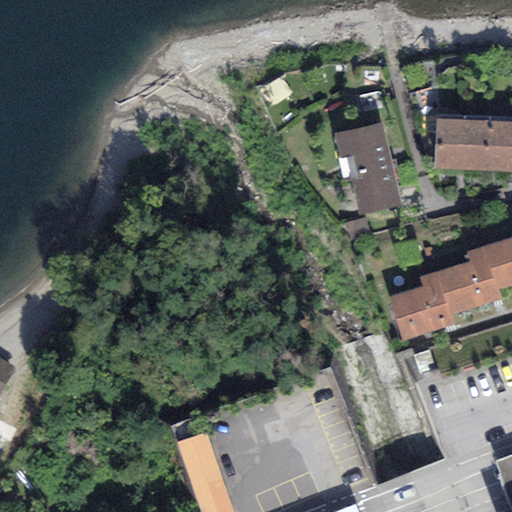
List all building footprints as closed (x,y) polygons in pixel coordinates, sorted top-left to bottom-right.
[(511,121),(435,119),(434,168),(511,170),(511,121)] [(382,123),(333,134),(343,179),(349,178),(358,216),(401,207),(382,123)] [(511,237),(466,252),(470,262),(418,278),(421,286),(389,296),(403,341),(453,325),(449,315),(502,299),(499,290),(511,285),(511,237)] [(0,409),(20,369),(0,359),(0,409)] [(229,511),(204,436),(179,444),(201,511),(229,511)] [(511,457),(496,464),(507,495),(511,510),(511,457)] [(361,511),(357,500),(324,511),(361,511)]
